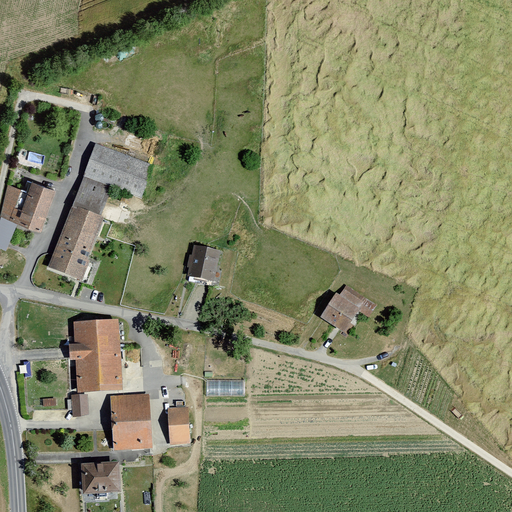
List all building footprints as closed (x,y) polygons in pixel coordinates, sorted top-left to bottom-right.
[(153,166),(97,144),(84,177),(113,188),(140,199),(153,166)] [(113,188),(84,177),(73,206),(102,217),(113,188)] [(42,231),(58,190),(35,181),(19,222),(42,231)] [(102,217),(73,206),(49,268),(83,281),(107,219),(102,217)] [(194,248),(192,257),(191,257),(188,270),(190,270),(189,278),(218,282),(223,253),(194,248)] [(376,306),(347,287),(341,296),(339,294),(323,318),(347,333),(361,313),(368,318),(376,306)] [(77,344),(72,345),(73,361),(78,361),(79,392),(123,390),(120,321),(76,323),(77,344)] [(245,379),(206,380),(206,395),(245,395),(245,379)] [(89,395),(73,396),(74,416),(90,415),(89,395)] [(151,395),(112,397),(114,449),(154,447),(151,395)] [(190,407),(170,408),(172,445),(191,444),(190,407)] [(121,463),(84,464),(85,493),(122,491),(121,463)]
